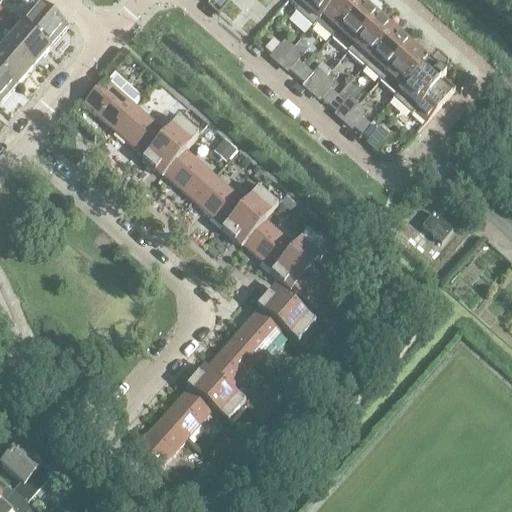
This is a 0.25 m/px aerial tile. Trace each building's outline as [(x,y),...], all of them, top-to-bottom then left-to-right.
[(290,0),(288,3),(296,10),(293,13),(311,29),(337,0),(290,0)] [(355,0),(337,0),(311,29),(312,30),(322,19),(337,33),(330,40),(331,40),(362,5),(355,0)] [(362,5),(331,40),(347,55),(359,41),(378,20),(362,5)] [(39,10),(22,29),(50,54),(67,35),(39,10)] [(378,20),(359,41),(347,55),(363,69),(394,34),(378,20)] [(22,29),(6,48),(34,73),(50,54),(22,29)] [(394,34),(363,69),(379,83),(410,48),(394,34)] [(272,57),(280,48),(273,41),(264,51),(272,57)] [(6,48),(0,54),(0,76),(17,91),(34,73),(6,48)] [(410,48),(379,83),(395,97),(392,101),(426,63),(410,48)] [(427,63),(426,63),(392,101),(411,118),(414,114),(426,125),(455,92),(443,82),(445,79),(439,74),(440,73),(428,62),(427,63)] [(289,73),(296,79),(305,69),(298,63),(289,73)] [(313,76),(305,69),(296,79),(304,86),(313,76)] [(0,76),(0,109),(1,110),(17,91),(0,76)] [(113,133),(134,109),(104,82),(83,107),(113,133)] [(321,102),(328,108),(337,98),(330,92),(321,102)] [(337,98),(328,108),(336,114),(345,105),(337,98)] [(165,136),(134,109),(113,133),(144,160),(165,136)] [(354,130),(361,136),(369,127),(362,120),(354,130)] [(164,178),(186,153),(198,139),(177,121),(165,136),(144,160),(142,162),(155,174),(153,175),(161,181),(164,178)] [(377,134),(369,127),(361,136),(369,143),(377,134)] [(215,179),(186,153),(164,178),(193,204),(215,179)] [(254,178),(261,184),(266,179),(259,173),(254,178)] [(245,205),(215,179),(193,204),(223,230),(245,205)] [(244,248),(265,224),(278,209),(257,191),(245,205),(223,230),(221,233),(242,251),(244,248)] [(287,199),(281,205),(291,213),(296,207),(287,199)] [(434,216),(422,230),(442,247),(454,233),(434,216)] [(294,249),(265,224),(244,248),(272,273),(294,249)] [(315,267),(327,252),(307,234),(294,249),(272,273),(272,274),(270,276),(291,294),(293,292),(315,267)] [(335,286),(315,267),(293,292),(314,311),(335,286)] [(256,310),(258,312),(283,334),(297,347),(316,327),(274,289),(263,302),(256,310)] [(283,334),(258,312),(241,331),(232,342),(257,364),(266,353),(283,334)] [(232,342),(223,352),(206,371),(231,393),(248,373),(257,364),(232,342)] [(231,393),(206,371),(204,369),(186,389),(188,391),(188,392),(212,413),(213,413),(227,426),(245,406),(231,393)] [(293,372),(283,383),(292,391),(302,380),(293,372)] [(212,413),(188,392),(170,412),(161,422),(186,444),(195,434),(212,413)] [(268,406),(260,415),(266,420),(274,411),(268,406)] [(161,422),(152,432),(135,452),(145,462),(159,474),(177,454),(186,444),(161,422)] [(0,468),(21,486),(13,494),(27,507),(50,481),(55,486),(66,474),(46,457),(39,466),(18,448),(0,468)] [(217,475),(207,466),(191,485),(200,493),(217,475)] [(32,511),(27,507),(13,494),(4,505),(11,511),(32,511)]
